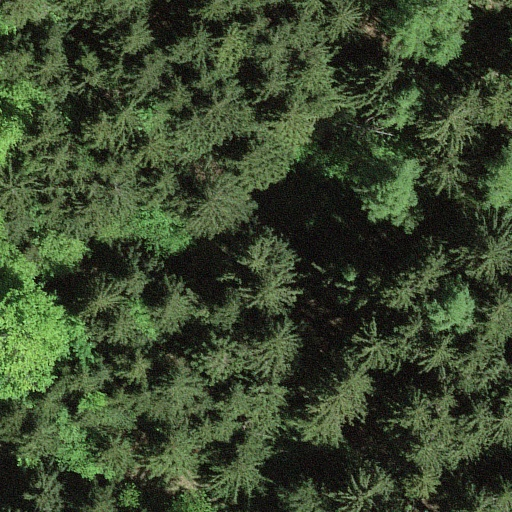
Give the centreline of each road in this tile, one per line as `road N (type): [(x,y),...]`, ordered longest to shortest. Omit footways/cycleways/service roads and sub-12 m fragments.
road 1 (track): [(0,282),(33,283),(159,245),(368,218),(511,227)]
road 2 (track): [(258,511),(174,466),(43,443),(0,425)]
